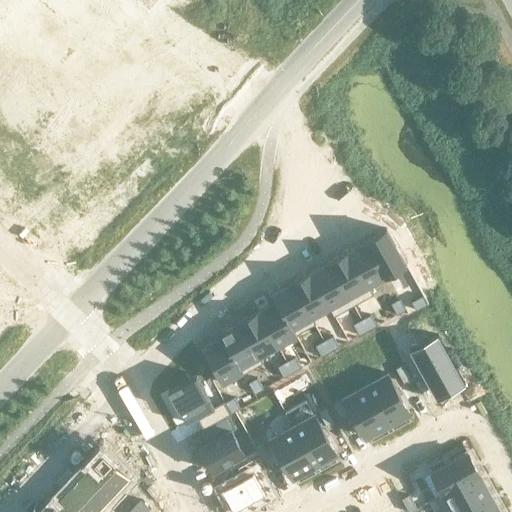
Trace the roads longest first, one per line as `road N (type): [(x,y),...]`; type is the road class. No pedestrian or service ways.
road 1 (tertiary): [(494,15),(371,51),(272,109),(66,315)]
road 2 (tertiary): [(112,368),(285,198),(484,75),(505,51)]
road 3 (residential): [(511,478),(473,408),(287,511)]
road 4 (residential): [(129,387),(241,280),(348,216)]
road 5 (tertiary): [(0,479),(112,368)]
road 6 (residential): [(199,511),(129,387)]
road 7 (tertiary): [(84,336),(0,427)]
